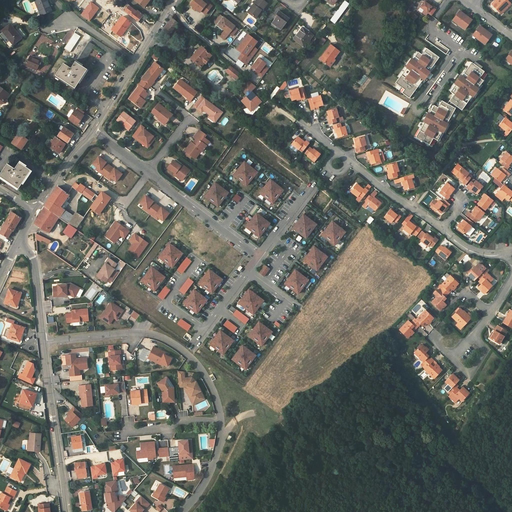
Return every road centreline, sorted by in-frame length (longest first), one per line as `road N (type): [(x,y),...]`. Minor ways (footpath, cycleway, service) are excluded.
road 1 (residential): [(42,340),(139,331),(169,340),(208,380),(220,420)]
road 2 (unclassified): [(42,340),(68,511)]
road 3 (tertiary): [(174,0),(93,130)]
